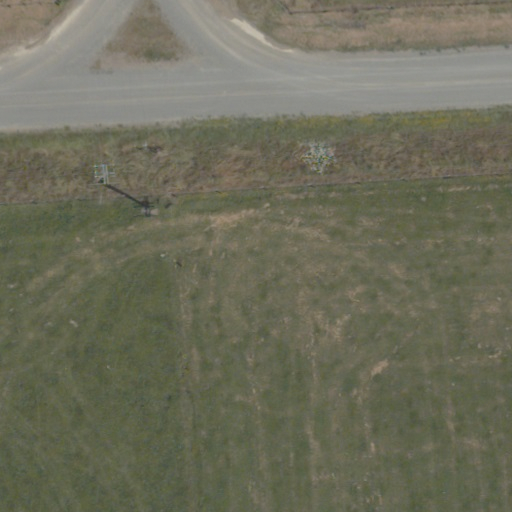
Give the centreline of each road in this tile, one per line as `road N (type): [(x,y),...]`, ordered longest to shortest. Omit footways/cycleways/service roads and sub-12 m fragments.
road 1 (unclassified): [(157,100),(511,79)]
road 2 (unclassified): [(0,110),(157,100)]
